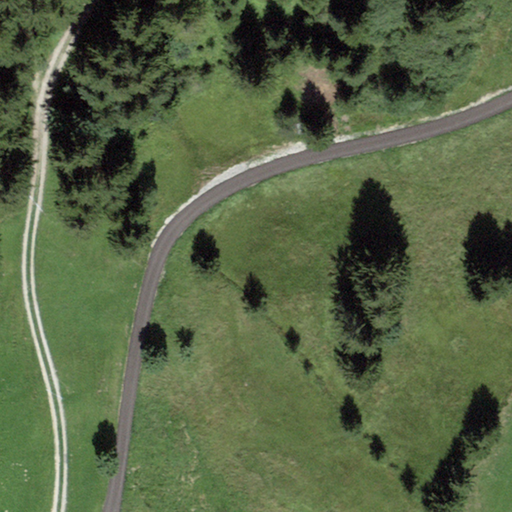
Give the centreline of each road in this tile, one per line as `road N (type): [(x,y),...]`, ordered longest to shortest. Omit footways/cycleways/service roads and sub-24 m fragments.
road 1 (track): [(511,95),(471,116),(245,182),(184,216),(156,252),(130,363),(111,511)]
road 2 (track): [(55,511),(56,415),(24,262),(53,76),(85,0)]
